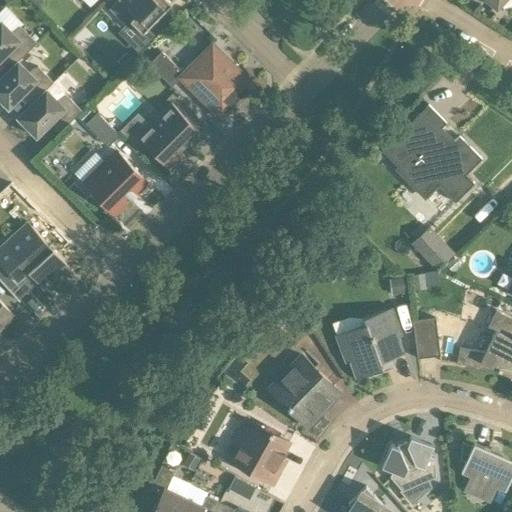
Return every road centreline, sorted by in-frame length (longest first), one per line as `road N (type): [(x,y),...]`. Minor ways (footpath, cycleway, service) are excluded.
road 1 (residential): [(296,511),(331,450),(385,406),(445,396),(511,417)]
road 2 (residential): [(120,271),(306,90)]
road 3 (residential): [(120,271),(0,147)]
road 4 (residential): [(0,384),(120,271)]
road 5 (residential): [(306,90),(216,0)]
road 6 (residential): [(306,90),(392,0)]
